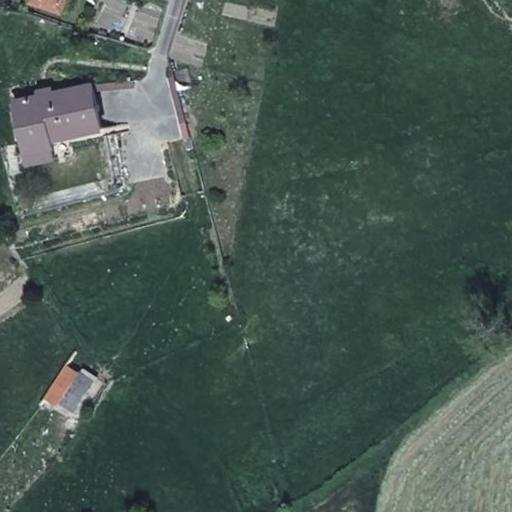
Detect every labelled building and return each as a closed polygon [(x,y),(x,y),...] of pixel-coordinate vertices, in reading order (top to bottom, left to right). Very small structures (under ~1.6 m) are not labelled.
[(68,12),(71,0),(37,0),(37,2),(68,12)] [(189,122),(176,78),(170,79),(182,124),(189,122)] [(136,89),(135,80),(94,86),(96,93),(136,89)] [(96,93),(94,86),(18,102),(29,152),(29,153),(55,147),(53,140),(104,129),(96,93)] [(58,158),(55,147),(29,153),(29,152),(27,152),(30,164),(58,158)] [(82,374),(68,365),(54,386),(47,398),(60,407),(82,374)] [(99,378),(85,369),(82,374),(95,383),(99,378)] [(73,416),(95,383),(82,374),(60,407),(73,416)]
